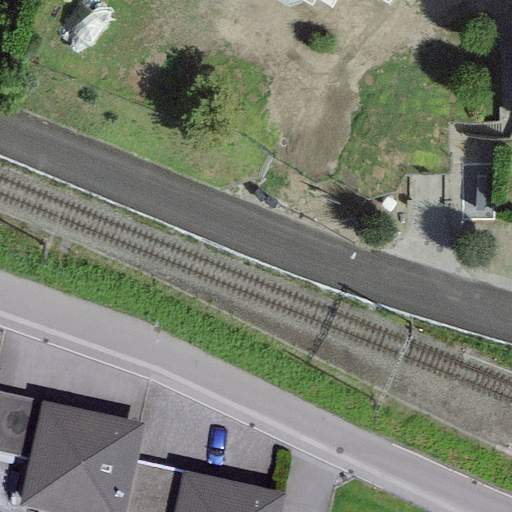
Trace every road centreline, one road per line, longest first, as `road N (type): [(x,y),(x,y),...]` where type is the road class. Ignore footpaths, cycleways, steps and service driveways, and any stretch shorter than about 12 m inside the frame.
road 1 (residential): [(511,318),(0,131)]
road 2 (residential): [(494,511),(290,419),(0,309)]
